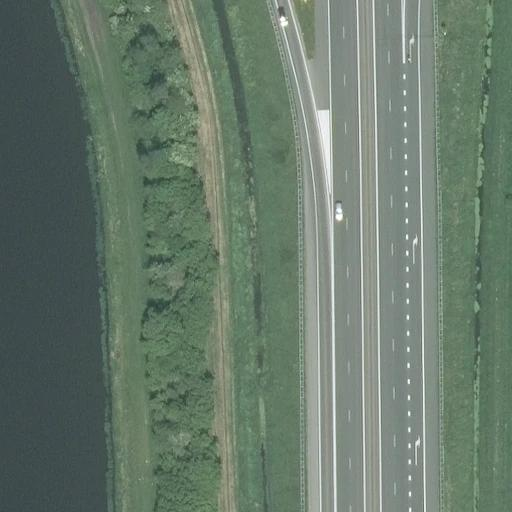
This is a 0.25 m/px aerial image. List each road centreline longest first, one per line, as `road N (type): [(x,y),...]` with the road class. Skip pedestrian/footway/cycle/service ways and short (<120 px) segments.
road 1 (motorway): [(280,0),(320,171),(345,511)]
road 2 (motorway): [(339,0),(349,511)]
road 3 (motorway): [(395,511),(388,64)]
